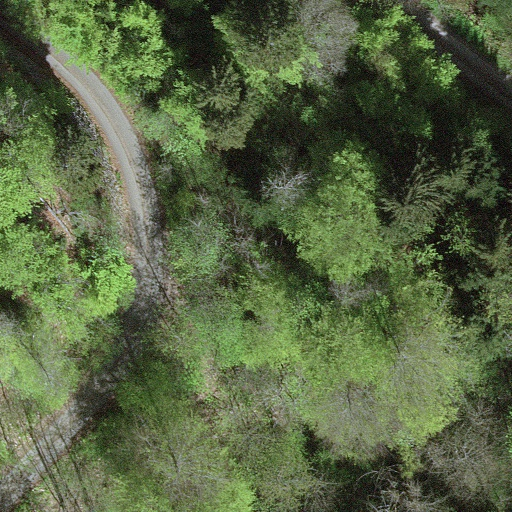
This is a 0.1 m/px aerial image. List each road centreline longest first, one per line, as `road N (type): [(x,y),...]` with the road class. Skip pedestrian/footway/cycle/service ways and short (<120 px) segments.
road 1 (residential): [(0,489),(127,345),(142,309),(149,235),(146,182),(119,97),(88,64),(0,10)]
road 2 (residential): [(365,0),(511,91)]
